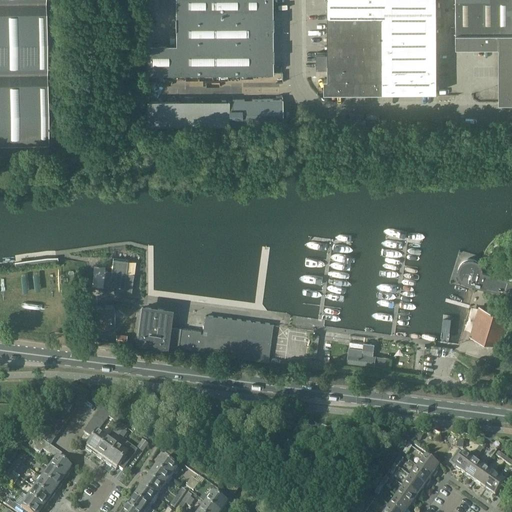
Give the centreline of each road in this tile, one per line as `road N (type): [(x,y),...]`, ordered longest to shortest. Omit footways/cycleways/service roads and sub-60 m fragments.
road 1 (primary): [(511,417),(0,350)]
road 2 (unclassified): [(289,0),(290,80),(312,106),(511,116)]
road 3 (unclassified): [(511,391),(279,362)]
